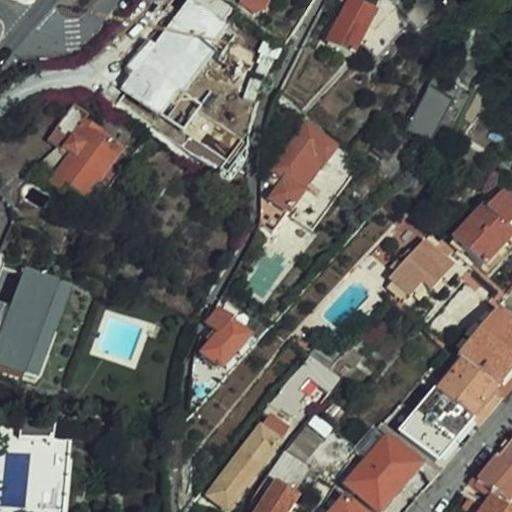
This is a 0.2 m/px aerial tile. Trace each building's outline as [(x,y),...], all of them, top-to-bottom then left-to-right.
[(221,0),(181,0),(189,5),(175,23),(135,75),(138,77),(128,89),(159,112),(175,91),(189,73),(230,19),(223,14),(229,6),(221,0)] [(189,5),(181,0),(157,0),(152,8),(175,23),(189,5)] [(263,12),(268,0),(244,0),(243,2),(263,12)] [(349,0),(329,40),(354,52),(381,0),(349,0)] [(411,20),(396,7),(369,36),(384,50),(411,20)] [(459,25),(451,43),(468,53),(478,39),(459,25)] [(207,88),(189,73),(175,91),(194,106),(207,88)] [(230,157),(256,108),(225,92),(197,140),(230,157)] [(430,144),(451,104),(428,93),(407,132),(430,144)] [(120,155),(139,131),(106,106),(91,125),(107,138),(103,142),(120,155)] [(69,161),(49,188),(61,197),(65,191),(85,206),(96,191),(122,157),(120,155),(103,142),(107,138),(91,125),(86,121),(90,118),(77,108),(54,136),(66,145),(60,154),(69,161)] [(315,160),(325,168),(337,152),(308,130),(268,183),(279,192),(271,202),(276,205),(288,216),(305,194),(294,186),(315,160)] [(54,136),(48,144),(60,154),(66,145),(54,136)] [(131,163),(122,157),(96,191),(105,199),(131,163)] [(305,194),(325,168),(315,160),(294,186),(305,194)] [(511,242),(511,210),(493,193),(462,226),(467,230),(453,244),(485,272),(511,242)] [(288,216),(276,205),(261,229),(272,238),(288,216)] [(402,265),(386,283),(399,293),(408,300),(420,287),(428,294),(449,271),(440,263),(450,251),(438,240),(435,242),(430,237),(402,265)] [(24,357),(52,288),(36,280),(20,314),(9,338),(4,349),(24,357)] [(68,295),(52,288),(24,357),(4,349),(0,356),(0,373),(27,386),(29,383),(67,297),(68,295)] [(511,318),(511,292),(500,308),(511,318)] [(67,297),(29,383),(43,388),(81,303),(67,297)] [(0,311),(0,335),(9,338),(20,314),(2,308),(0,311)] [(461,366),(494,394),(511,373),(511,325),(497,313),(455,360),(461,366)] [(221,374),(247,343),(230,328),(232,325),(219,314),(207,326),(218,337),(202,356),(221,374)] [(385,338),(371,325),(327,373),(339,383),(367,353),(371,354),(385,338)] [(308,359),(324,371),(334,358),(321,345),(308,359)] [(339,383),(327,373),(324,371),(308,359),(287,383),(296,390),(307,378),(329,395),(339,383)] [(494,394),(461,366),(435,396),(468,424),(494,394)] [(300,410),(279,392),(267,406),(289,423),(300,410)] [(468,424),(435,396),(398,438),(426,461),(432,467),(468,424)] [(385,421),(397,431),(414,412),(403,402),(385,421)] [(189,407),(187,425),(200,411),(189,407)] [(269,439),(279,426),(268,418),(207,499),(225,511),(277,445),(269,439)] [(38,442),(39,424),(19,423),(18,441),(38,442)] [(393,434),(381,424),(370,436),(382,446),(393,434)] [(286,431),(279,426),(269,439),(277,445),(286,431)] [(322,442),(303,428),(283,451),(305,467),(322,442)] [(398,438),(393,434),(382,446),(416,473),(426,461),(398,438)] [(382,446),(370,436),(352,458),(363,467),(382,446)] [(382,511),(416,473),(382,446),(363,467),(343,490),(367,511),(382,511)] [(305,467),(283,451),(264,480),(295,501),(307,482),(313,473),(305,467)] [(509,472),(511,469),(511,460),(504,453),(496,461),(509,472)] [(432,467),(426,461),(416,473),(428,485),(439,473),(432,467)] [(509,472),(496,461),(486,472),(500,484),(509,472)] [(505,506),(511,498),(511,469),(509,472),(500,484),(490,495),(499,501),(505,506)] [(476,484),(490,495),(500,484),(486,472),(476,484)] [(321,480),(313,473),(307,482),(316,488),(321,480)] [(287,511),(295,501),(264,480),(254,497),(249,510),(247,511),(287,511)] [(478,511),(491,511),(494,508),(485,501),(478,511)] [(353,511),(343,503),(335,511),(353,511)]
